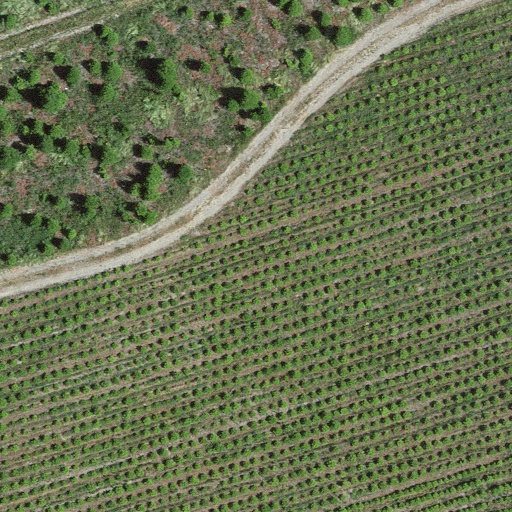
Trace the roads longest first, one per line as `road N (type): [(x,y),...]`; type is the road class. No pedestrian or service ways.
road 1 (track): [(0,283),(110,255),(160,233),(360,54),(456,0)]
road 2 (track): [(0,39),(125,0)]
